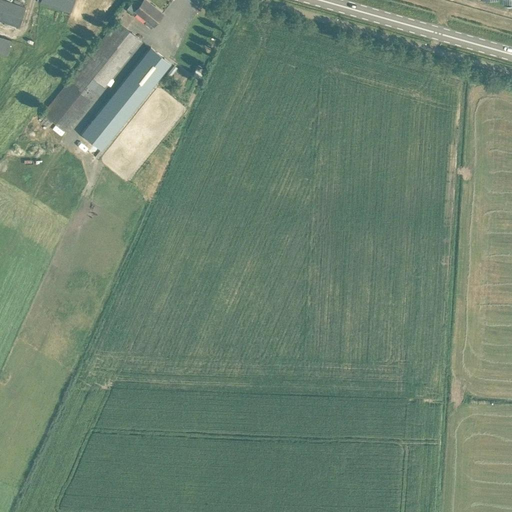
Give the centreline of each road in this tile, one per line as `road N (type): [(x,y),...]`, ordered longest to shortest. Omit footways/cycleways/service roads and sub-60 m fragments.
road 1 (unclassified): [(430,48),(262,0)]
road 2 (primary): [(435,33),(317,0)]
